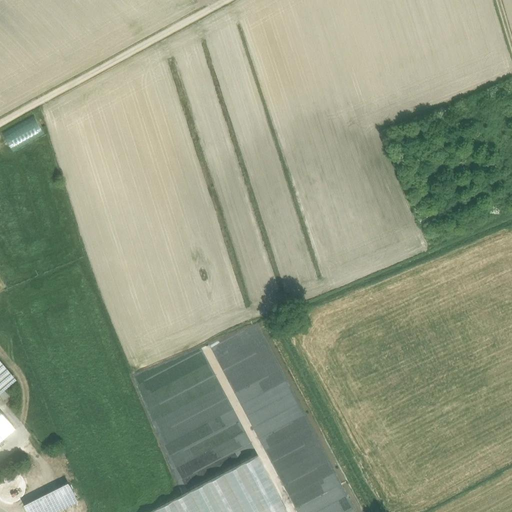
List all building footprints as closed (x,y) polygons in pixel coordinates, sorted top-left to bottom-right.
[(4,138),(11,152),(41,135),(34,121),(4,138)] [(0,362),(0,393),(15,380),(0,362)] [(286,511),(260,456),(139,511),(286,511)] [(24,493),(25,488),(24,482),(21,477),(16,474),(10,473),(4,474),(0,476),(0,498),(4,502),(10,503),(16,502),(21,498),(24,493)] [(25,506),(27,511),(54,511),(74,504),(68,489),(25,506)]
